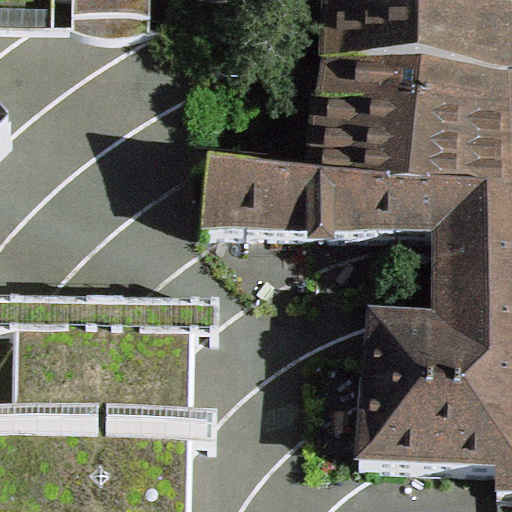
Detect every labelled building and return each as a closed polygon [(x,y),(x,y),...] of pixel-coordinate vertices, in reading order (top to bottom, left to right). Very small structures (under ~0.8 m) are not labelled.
[(150,0),(128,0),(72,0),(72,37),(119,46),(149,39),(150,0)] [(388,0),(388,22),(505,28),(505,0),(179,0),(179,2),(229,10),(229,0),(388,0)] [(329,74),(507,88),(506,72),(505,28),(388,22),(331,19),(329,74)] [(409,120),(509,127),(508,115),(507,88),(329,74),(321,110),(407,117),(409,120)] [(208,182),(511,208),(511,192),(511,191),(509,127),(409,120),(407,117),(321,110),(314,173),(197,160),(196,180),(208,182)] [(0,511),(190,511),(192,455),(216,456),(217,423),(193,423),(195,347),(218,347),(219,314),(0,309),(0,342),(14,343),(12,419),(0,418),(0,160),(12,149),(0,136),(0,511)] [(497,479),(497,504),(511,505),(511,208),(208,182),(202,242),(438,246),(437,334),(373,329),(359,473),(497,479)]
